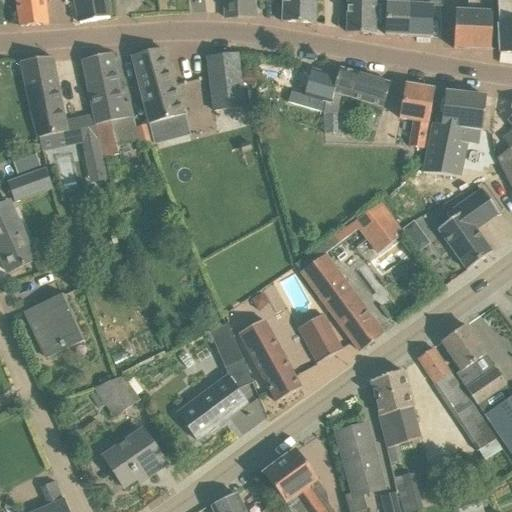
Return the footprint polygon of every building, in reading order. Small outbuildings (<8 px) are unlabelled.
[(44,0),(15,0),(20,28),(48,26),(44,0)] [(75,0),(80,25),(110,20),(106,0),(75,0)] [(253,0),(225,0),(226,19),(257,18),(253,0)] [(283,0),(282,23),(316,25),(317,0),(283,0)] [(347,0),(347,33),(375,36),(375,0),(347,0)] [(408,37),(410,0),(400,0),(400,5),(388,4),(386,36),(408,37)] [(433,7),(420,6),(420,0),(410,0),(408,37),(431,38),(433,7)] [(471,0),(469,0),(469,12),(457,11),(454,50),(491,51),(493,13),(491,0),(471,0)] [(511,0),(497,0),(500,55),(511,55),(511,0)] [(184,116),(163,50),(133,57),(150,125),(184,116)] [(83,61),(95,115),(103,149),(103,152),(105,163),(120,159),(116,146),(138,141),(141,151),(153,148),(147,126),(135,129),(130,103),(122,105),(112,54),(83,61)] [(242,94),(237,55),(208,58),(210,75),(215,112),(244,109),(244,108),(246,108),(245,94),(242,94)] [(103,149),(95,115),(65,121),(52,58),(21,63),(33,119),(41,138),(44,152),(82,145),(84,153),(103,149)] [(384,108),(391,85),(340,70),(338,78),(312,70),(306,91),(291,87),(286,105),(301,107),(324,113),(324,135),(337,134),(336,114),(341,96),(384,108)] [(255,73),(245,72),(243,83),(253,85),(255,73)] [(434,91),(406,86),(400,120),(414,122),(409,148),(423,150),(428,124),(434,91)] [(486,98),(466,95),(446,93),(441,121),(434,120),(433,125),(431,125),(423,174),(437,176),(461,179),(468,144),(478,146),(479,132),(482,132),(486,98)] [(511,116),(508,120),(511,124),(511,148),(497,160),(511,190),(511,116)] [(38,154),(13,161),(17,174),(42,166),(38,154)] [(53,190),(45,169),(7,183),(15,204),(53,190)] [(492,254),(476,231),(499,215),(494,208),(481,189),(445,215),(450,221),(437,230),(456,255),(467,272),(492,254)] [(9,203),(7,204),(0,207),(0,255),(8,274),(36,261),(9,203)] [(380,204),(354,223),(376,255),(404,235),(380,204)] [(176,221),(164,226),(170,243),(182,238),(176,221)] [(415,221),(404,229),(419,251),(430,243),(415,221)] [(325,256),(322,258),(317,251),(295,266),(360,353),(384,335),(325,256)] [(50,256),(34,263),(39,274),(55,267),(50,256)] [(251,300),(258,312),(269,305),(263,294),(251,300)] [(63,297),(52,302),(26,314),(47,359),(63,352),(84,343),(63,297)] [(323,316),(298,330),(318,365),(342,351),(323,316)] [(264,321),(239,335),(277,404),(302,390),(264,321)] [(228,327),(211,335),(226,369),(242,361),(228,327)] [(511,394),(466,327),(442,343),(461,371),(457,375),(468,390),(485,417),(511,455),(511,394)] [(496,442),(433,350),(418,360),(435,385),(432,386),(478,454),(496,442)] [(403,372),(371,382),(388,450),(421,440),(403,372)] [(140,402),(123,377),(95,390),(97,393),(113,418),(140,402)] [(248,406),(227,377),(177,414),(198,442),(248,406)] [(384,490),(366,426),(337,434),(354,499),(384,490)] [(167,466),(143,432),(104,459),(124,488),(145,473),(149,479),(167,466)] [(318,482),(296,452),(263,475),(286,506),(290,511),(326,511),(309,489),(318,482)] [(422,511),(415,476),(395,480),(402,511),(422,511)] [(68,511),(65,501),(63,501),(55,483),(39,490),(47,508),(38,511),(3,511),(2,511),(68,511)] [(483,511),(477,490),(449,499),(453,511),(483,511)] [(244,511),(237,495),(211,508),(213,511),(244,511)] [(400,511),(396,495),(383,499),(386,511),(400,511)]
